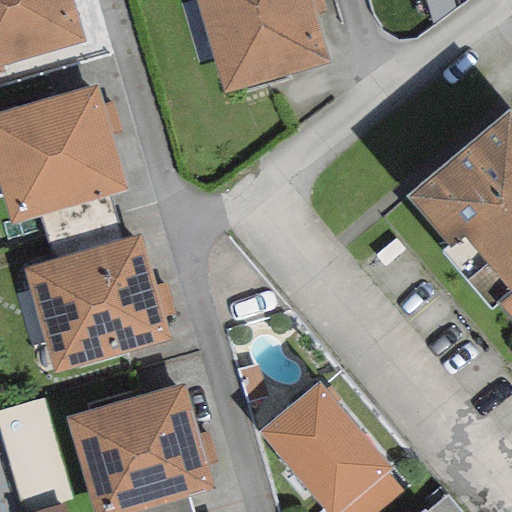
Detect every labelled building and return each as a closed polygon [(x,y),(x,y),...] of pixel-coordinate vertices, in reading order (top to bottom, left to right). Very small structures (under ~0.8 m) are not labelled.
[(0,0),(0,75),(5,74),(4,68),(85,44),(71,0),(0,0)] [(309,0),(194,0),(222,94),(328,62),(309,0)] [(95,84),(0,112),(0,194),(10,227),(127,193),(95,84)] [(511,114),(509,111),(405,196),(448,247),(442,252),(491,312),(499,305),(511,321),(511,114)] [(140,237),(23,269),(52,375),(170,342),(140,237)] [(258,433),(324,511),(339,511),(386,473),(390,469),(318,383),(258,433)] [(182,384),(66,417),(93,511),(139,511),(212,491),(182,384)] [(378,511),(402,492),(386,473),(339,511),(378,511)] [(459,511),(447,497),(428,511),(459,511)]
